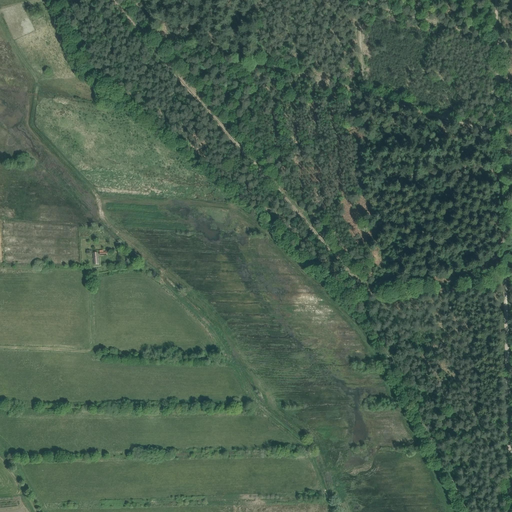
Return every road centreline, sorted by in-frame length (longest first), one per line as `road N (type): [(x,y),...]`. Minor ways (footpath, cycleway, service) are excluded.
road 1 (track): [(500,274),(368,287),(115,0)]
road 2 (track): [(133,20),(357,87)]
road 3 (track): [(0,349),(89,351),(89,269)]
road 4 (track): [(511,37),(489,39),(355,0)]
road 5 (track): [(505,425),(500,274)]
road 6 (track): [(495,129),(500,274)]
